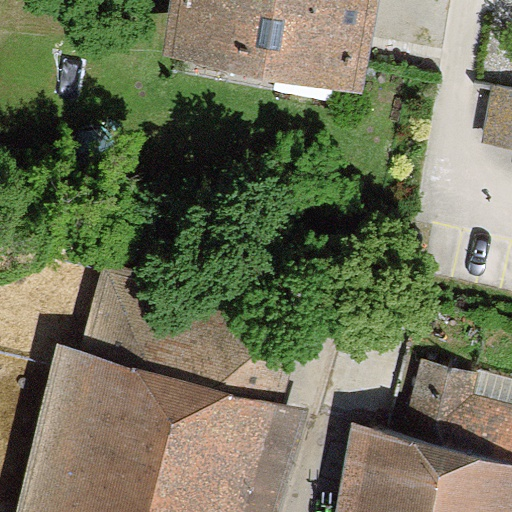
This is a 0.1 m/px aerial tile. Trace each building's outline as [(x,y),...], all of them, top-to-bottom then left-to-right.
[(370,0),(178,0),(171,44),(358,76),(370,0)] [(511,77),(493,75),(486,131),(511,134),(511,77)] [(278,310),(109,265),(86,351),(73,348),(33,511),(258,511),(288,410),(271,405),(296,315),(278,310)] [(423,357),(406,433),(511,458),(511,403),(472,392),(477,371),(423,357)] [(389,430),(372,426),(355,511),(511,511),(511,458),(406,433),(389,430)]
